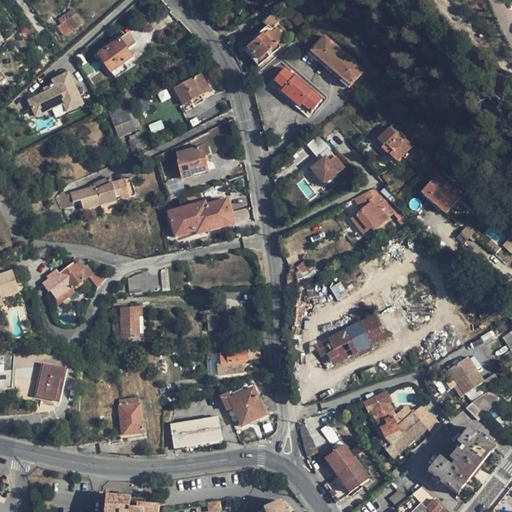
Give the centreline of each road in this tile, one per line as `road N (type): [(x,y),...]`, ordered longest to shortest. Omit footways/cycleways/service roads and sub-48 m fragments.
road 1 (residential): [(0,444),(126,468),(272,458)]
road 2 (residential): [(175,0),(228,62),(238,86),(268,239)]
road 3 (residential): [(268,239),(285,414)]
road 4 (residential): [(268,239),(136,267)]
